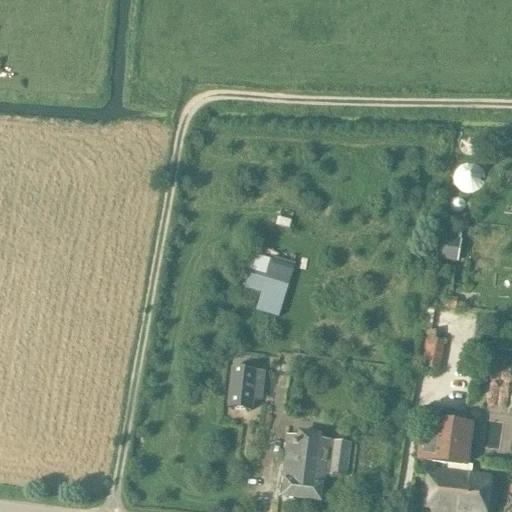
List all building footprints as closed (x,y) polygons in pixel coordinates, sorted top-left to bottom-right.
[(468,162),(451,179),(469,197),(486,179),(468,162)] [(437,259),(460,261),(463,239),(440,236),(437,259)] [(248,274),(244,288),(260,293),(256,310),(278,318),(288,287),(248,274)] [(416,367),(438,370),(442,341),(439,341),(436,340),(437,332),(429,331),(422,330),(416,367)] [(262,402),(265,373),(231,369),(226,409),(253,412),(253,401),(262,402)] [(417,459),(468,466),(473,424),(422,417),(417,459)] [(325,475),(346,477),(350,444),(320,440),(321,434),(298,431),(297,437),(288,436),(282,479),(283,479),(281,498),(320,503),(322,486),(324,486),(325,475)] [(485,469),(511,472),(511,462),(487,459),(485,469)] [(432,511),(485,511),(490,477),(437,471),(432,511)]
